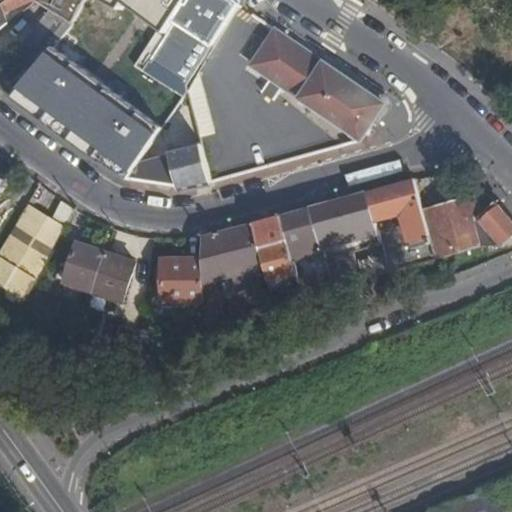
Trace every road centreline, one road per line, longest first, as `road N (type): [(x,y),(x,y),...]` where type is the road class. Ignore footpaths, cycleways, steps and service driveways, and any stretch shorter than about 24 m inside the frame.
road 1 (tertiary): [(63,511),(76,465),(104,437),(511,261)]
road 2 (residential): [(0,126),(107,201),(176,218),(402,159),(463,120)]
road 3 (tertiary): [(463,120),(405,66),(304,0)]
road 4 (unknown): [(263,0),(236,43),(229,80),(236,111),(257,144)]
